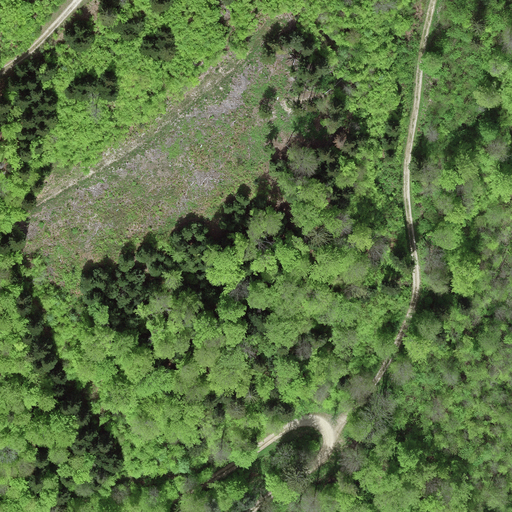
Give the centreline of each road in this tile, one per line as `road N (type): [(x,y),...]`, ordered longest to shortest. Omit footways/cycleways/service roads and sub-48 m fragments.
road 1 (track): [(433,0),(407,164),(417,296),(376,386),(333,428)]
road 2 (track): [(138,511),(321,421),(333,428),(329,449),(252,511)]
road 3 (track): [(0,226),(155,132),(270,27)]
road 4 (track): [(0,507),(167,467),(235,464)]
